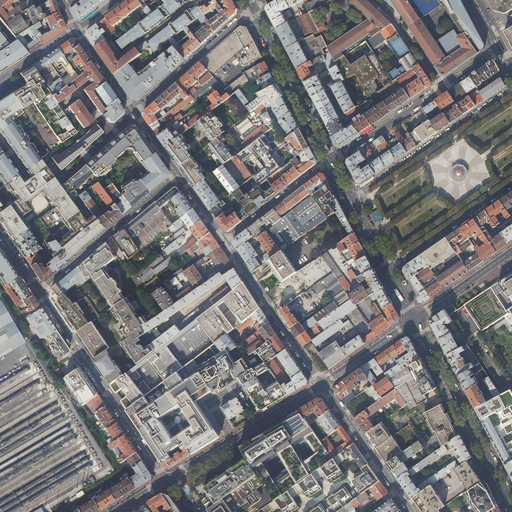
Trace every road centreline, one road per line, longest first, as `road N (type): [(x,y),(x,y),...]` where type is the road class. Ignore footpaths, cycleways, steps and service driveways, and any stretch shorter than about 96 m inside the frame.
road 1 (residential): [(38,291),(165,481)]
road 2 (primary): [(414,320),(511,506)]
road 3 (residential): [(328,161),(498,48)]
road 4 (residential): [(511,89),(349,200)]
road 5 (residential): [(38,291),(178,173)]
road 6 (tertiary): [(322,384),(172,476)]
road 7 (residential): [(322,384),(224,239)]
road 8 (primary): [(251,7),(328,161)]
road 9 (residential): [(251,7),(135,111)]
road 10 (residential): [(387,269),(511,182)]
road 11 (residential): [(224,239),(328,161)]
road 12 (residential): [(397,488),(322,384)]
road 13 (secondary): [(511,250),(414,320)]
